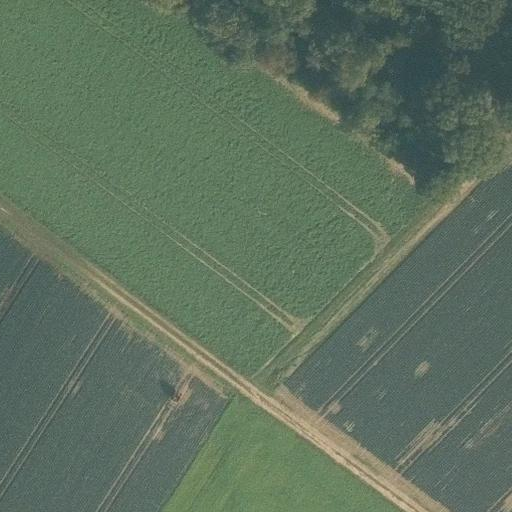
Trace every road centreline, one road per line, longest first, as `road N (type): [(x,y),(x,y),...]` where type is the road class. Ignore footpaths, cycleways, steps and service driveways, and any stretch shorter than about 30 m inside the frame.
road 1 (track): [(0,202),(409,511)]
road 2 (track): [(176,511),(226,433),(511,137)]
